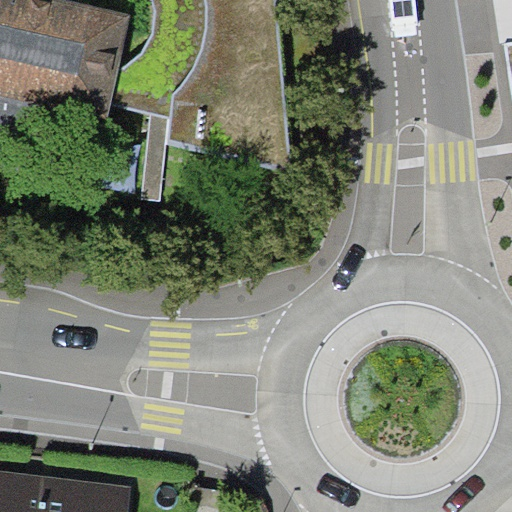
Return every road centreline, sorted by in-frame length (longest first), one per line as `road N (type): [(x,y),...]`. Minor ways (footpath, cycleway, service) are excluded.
road 1 (tertiary): [(0,352),(289,389)]
road 2 (residential): [(410,281),(414,97),(405,0)]
road 3 (tertiary): [(410,281),(380,283),(327,310),(294,359),(289,389)]
road 4 (tertiary): [(385,506),(415,507),(469,486),(511,422)]
road 5 (tertiary): [(289,389),(305,453),(354,497),(385,506)]
road 6 (tertiary): [(511,367),(488,320),(466,301),(410,281)]
